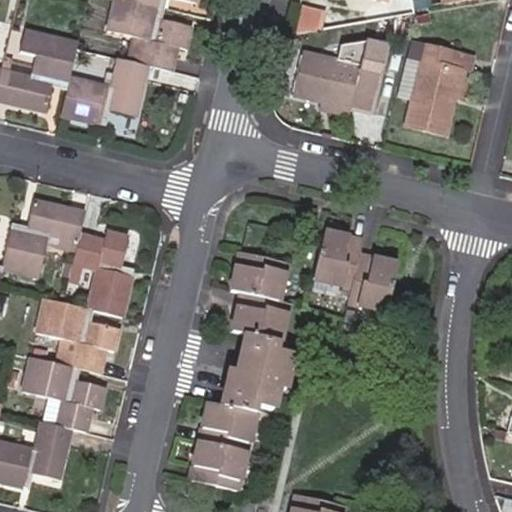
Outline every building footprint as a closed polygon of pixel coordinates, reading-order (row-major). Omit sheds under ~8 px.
[(159,21),(155,20),(158,8),(122,0),(111,0),(104,32),(131,38),(149,42),(150,42),(144,66),(146,67),(172,73),(178,50),(187,52),(192,29),(159,21)] [(169,0),(197,6),(198,0),(122,0),(158,8),(162,9),(163,9),(165,0),(169,0)] [(51,86),(53,81),(67,85),(69,78),(77,45),(24,33),(18,54),(34,58),(31,69),(29,79),(8,74),(0,72),(0,74),(0,103),(45,114),(51,86)] [(144,66),(150,42),(149,42),(131,38),(125,62),(144,66)] [(349,111),(356,85),(375,89),(381,60),(361,55),(327,47),(324,57),(302,52),(290,97),(319,104),(349,111)] [(445,137),(453,104),(442,101),(450,67),(448,67),(451,55),(423,48),(418,67),(411,98),(404,126),(445,137)] [(381,60),(382,54),(362,49),(361,55),(381,60)] [(467,75),(470,59),(451,55),(448,67),(450,67),(461,69),(460,73),(467,75)] [(134,119),(146,67),(144,66),(125,62),(115,60),(108,86),(69,78),(67,85),(66,90),(59,117),(98,127),(102,112),(106,113),(134,119)] [(29,79),(31,69),(11,64),(8,74),(29,79)] [(411,98),(418,67),(409,65),(401,96),(411,98)] [(460,73),(461,69),(450,67),(442,101),(453,104),(460,73)] [(66,90),(67,85),(53,81),(51,86),(66,90)] [(349,111),(319,104),(317,110),(348,118),(349,111)] [(102,129),(106,113),(102,112),(98,127),(102,129)] [(78,236),(83,214),(32,202),(26,228),(11,225),(0,270),(0,271),(38,279),(46,246),(74,252),(78,236)] [(385,312),(396,265),(358,257),(362,242),(323,233),(311,280),(350,289),(346,303),(385,312)] [(121,268),(127,239),(105,234),(102,243),(78,236),(74,252),(67,283),(76,286),(80,268),(96,272),(86,311),(92,313),(121,319),(131,278),(119,275),(121,268)] [(284,392),(295,347),(276,342),(271,342),(273,335),(277,335),(285,304),(275,302),(283,263),(236,253),(228,292),(238,294),(230,333),(244,336),(236,372),(229,370),(220,407),(206,404),(189,482),(236,492),(255,414),(250,413),(252,406),(256,407),(272,411),(277,390),(284,392)] [(131,278),(133,271),(121,268),(119,275),(131,278)] [(113,354),(118,331),(90,324),(83,322),(86,311),(43,301),(35,335),(61,341),(75,345),(70,369),(79,372),(99,376),(104,352),(113,354)] [(90,324),(92,313),(86,311),(83,322),(90,324)] [(70,369),(75,345),(61,341),(55,366),(70,369)] [(99,412),(105,389),(77,382),(79,372),(70,369),(55,366),(30,360),(22,393),(47,400),(59,403),(54,427),(64,430),(70,431),(85,435),(91,410),(99,412)] [(54,427),(59,403),(47,400),(41,424),(54,427)] [(58,482),(70,431),(64,430),(54,427),(41,424),(38,424),(31,452),(0,444),(0,484),(29,491),(33,476),(58,482)] [(340,511),(341,508),(294,497),(290,511),(340,511)]
